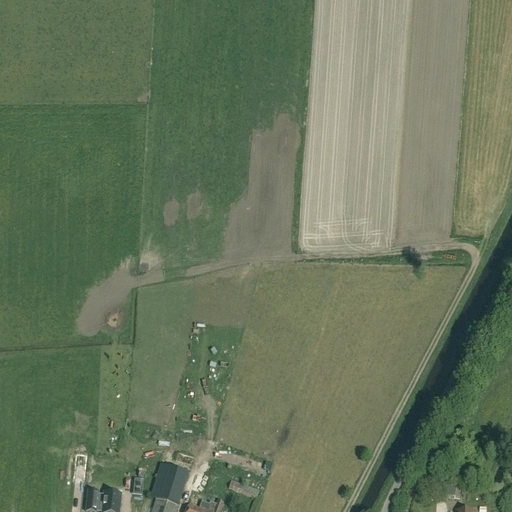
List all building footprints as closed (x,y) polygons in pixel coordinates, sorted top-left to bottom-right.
[(461,464),(449,459),(448,463),(459,468),(461,464)] [(176,511),(178,508),(189,474),(160,465),(149,499),(155,501),(151,511),(176,511)] [(449,485),(434,484),(434,485),(424,484),(423,489),(433,490),(433,494),(437,494),(436,499),(460,501),(461,486),(454,486),(455,479),(450,478),(449,485)] [(143,482),(133,481),(132,497),(141,498),(143,482)] [(228,490),(256,500),(259,491),(231,481),(228,490)] [(90,493),(85,492),(84,511),(119,511),(121,496),(112,495),(101,494),(90,493)] [(186,511),(220,511),(223,504),(218,502),(216,506),(210,503),(209,506),(202,503),(199,510),(189,506),(186,511)]
